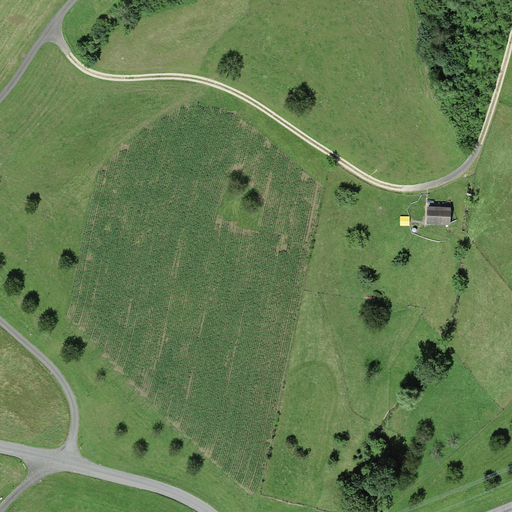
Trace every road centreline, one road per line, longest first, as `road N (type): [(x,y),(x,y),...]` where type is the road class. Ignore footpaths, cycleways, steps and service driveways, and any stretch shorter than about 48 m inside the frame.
road 1 (track): [(49,33),(102,78),(182,79),(242,96),(384,186),(445,182),(479,147)]
road 2 (tertiary): [(0,449),(165,490),(207,511)]
road 3 (track): [(54,462),(73,442),(73,398),(0,323)]
road 4 (track): [(0,100),(73,0)]
